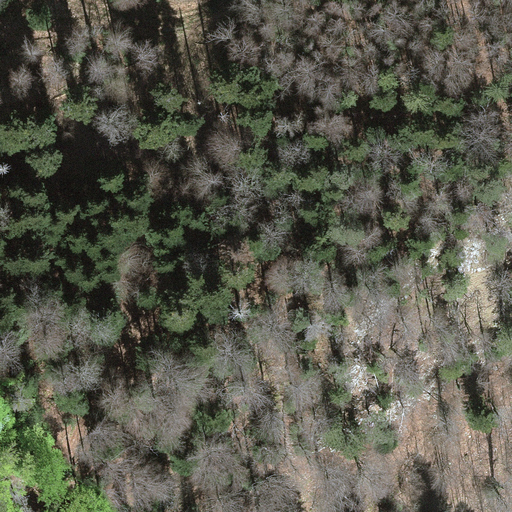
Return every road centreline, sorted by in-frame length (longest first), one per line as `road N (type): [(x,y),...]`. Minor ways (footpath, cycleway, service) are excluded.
road 1 (track): [(43,511),(105,389),(195,27),(228,0)]
road 2 (track): [(71,0),(195,27)]
